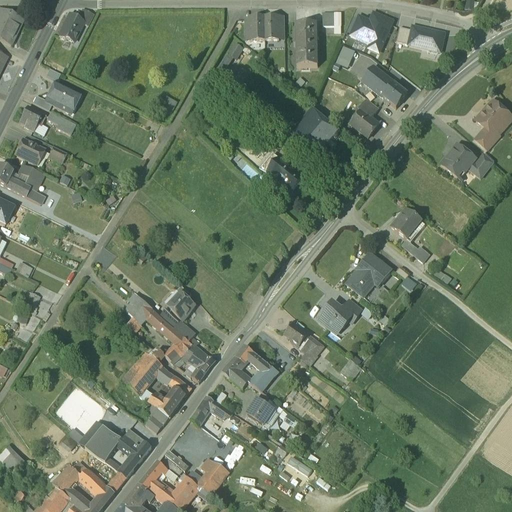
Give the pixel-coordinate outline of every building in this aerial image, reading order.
[(94,16),(82,10),(76,20),(83,24),(83,25),(88,27),(94,16)] [(340,13),(322,13),(322,26),(334,26),(334,32),(341,32),(340,13)] [(358,19),(350,36),(370,45),(368,49),(378,54),(392,22),(373,13),(369,23),(358,19)] [(1,14),(0,16),(0,41),(11,46),(22,22),(10,16),(9,18),(1,14)] [(67,20),(58,38),(64,40),(67,39),(74,43),(83,25),(83,24),(76,20),(73,18),(67,20)] [(264,18),(250,18),(250,20),(250,34),(251,41),(264,40),(264,18)] [(278,18),(264,18),(264,40),(278,40),(278,34),(278,19),(278,18)] [(315,25),(295,26),(296,67),(317,67),(315,25)] [(444,34),(412,27),(412,31),(408,45),(440,53),(444,34)] [(396,43),(408,45),(412,31),(399,28),(396,43)] [(334,62),(345,67),(352,50),(341,45),(334,62)] [(243,52),(236,46),(227,58),(234,62),(243,52)] [(393,83),(366,62),(360,70),(366,74),(361,81),(382,97),(393,83)] [(61,76),(50,70),(46,77),(57,83),(61,76)] [(407,93),(393,83),(382,97),(396,108),(407,93)] [(80,96),(55,84),(46,102),(46,103),(52,106),(71,115),(80,96)] [(168,117),(176,100),(163,95),(156,111),(168,117)] [(46,102),(36,97),(33,105),(49,113),(52,106),(46,103),(46,102)] [(367,99),(358,110),(360,111),(361,111),(370,118),(378,108),(367,99)] [(492,102),(476,121),(484,129),(493,136),(495,134),(503,124),(501,123),(507,115),(492,102)] [(27,109),(19,124),(29,128),(28,131),(33,133),(38,125),(41,126),(45,118),(42,117),(42,116),(27,109)] [(319,158),(326,150),(329,152),(335,144),(333,142),(340,134),(311,109),(291,134),(319,158)] [(370,118),(361,111),(360,111),(350,124),(368,138),(378,124),(370,118)] [(493,136),(484,129),(475,139),(487,150),(498,137),(495,134),(493,136)] [(27,148),(21,145),(16,157),(37,167),(44,152),(28,145),(27,148)] [(458,146),(449,158),(448,156),(441,165),(459,179),(467,168),(473,162),(466,156),(468,154),(458,146)] [(65,155),(53,149),(50,156),(62,161),(65,155)] [(289,166),(273,153),(262,165),(278,179),(289,166)] [(483,154),(475,164),(473,162),(467,168),(480,178),(492,163),(483,154)] [(13,173),(0,166),(0,186),(5,189),(9,182),(12,174),(13,173)] [(12,174),(9,182),(34,194),(42,177),(20,166),(17,173),(18,174),(17,176),(12,174)] [(289,166),(278,179),(284,184),(281,188),(288,195),(302,178),(289,166)] [(9,182),(5,189),(40,206),(44,198),(34,194),(9,182)] [(78,195),(70,197),(73,204),(80,202),(78,195)] [(0,203),(0,225),(4,227),(12,210),(0,203)] [(421,221),(405,208),(390,227),(406,240),(413,231),(421,221)] [(44,234),(54,237),(57,227),(47,224),(44,234)] [(417,249),(405,240),(400,246),(423,264),(430,254),(419,246),(417,249)] [(368,254),(360,263),(362,265),(345,285),(359,297),(375,278),(381,283),(390,272),(368,254)] [(29,278),(32,268),(19,264),(16,273),(29,278)] [(408,275),(399,267),(395,272),(404,279),(408,275)] [(23,304),(44,313),(53,292),(38,286),(35,295),(28,292),(23,304)] [(190,295),(181,286),(177,291),(180,294),(181,293),(187,299),(190,295)] [(187,299),(181,293),(180,294),(174,301),(176,303),(171,309),(182,320),(195,306),(187,299)] [(159,316),(138,297),(127,308),(125,311),(132,318),(141,326),(143,323),(146,320),(151,326),(159,316)] [(361,310),(349,301),(342,311),(344,313),(342,315),(348,319),(348,320),(351,323),(361,310)] [(332,303),(318,320),(331,330),(336,324),(341,328),(348,320),(348,319),(342,315),(344,313),(342,311),(332,303)] [(173,328),(159,316),(151,326),(173,344),(177,339),(181,335),(173,328)] [(134,333),(141,326),(132,318),(125,326),(134,333)] [(189,329),(180,321),(173,328),(181,335),(183,337),(189,329)] [(284,335),(291,341),(298,347),(307,335),(293,323),(284,335)] [(183,337),(181,335),(177,339),(173,344),(163,356),(164,358),(171,363),(170,365),(173,367),(181,357),(192,344),(188,341),(183,337)] [(324,348),(307,335),(298,347),(291,341),(290,342),(305,354),(314,361),(324,348)] [(199,342),(192,336),(188,341),(192,344),(195,347),(199,342)] [(192,344),(181,357),(188,363),(198,349),(195,347),(192,344)] [(268,366),(244,346),(236,357),(245,365),(248,362),(262,373),(268,366)] [(163,356),(155,349),(153,350),(149,355),(152,358),(159,364),(164,358),(163,356)] [(208,357),(198,349),(188,363),(198,372),(192,381),(199,386),(215,362),(209,356),(208,357)] [(310,366),(314,361),(305,354),(301,360),(309,367),(310,366)] [(152,358),(127,388),(139,397),(156,375),(162,367),(159,364),(152,358)] [(361,369),(350,361),(341,373),(351,382),(361,369)] [(231,363),(222,375),(229,381),(230,379),(243,391),(250,384),(235,371),(237,368),(231,363)] [(181,374),(187,368),(184,364),(177,370),(181,374)] [(262,373),(250,388),(260,395),(261,396),(278,374),(268,366),(262,373)] [(191,392),(176,380),(162,367),(156,375),(158,377),(157,378),(168,387),(169,385),(179,393),(178,394),(185,399),(191,392)] [(185,399),(178,394),(173,400),(180,406),(185,399)] [(168,406),(155,395),(148,404),(158,413),(169,422),(180,406),(173,400),(168,406)] [(222,395),(215,405),(220,408),(227,398),(222,395)] [(261,396),(260,395),(255,402),(257,403),(265,407),(269,402),(268,401),(261,396)] [(220,410),(207,400),(195,417),(203,422),(210,412),(215,416),(220,410)] [(282,413),(269,402),(265,407),(274,412),(273,413),(279,417),(282,413)] [(265,407),(257,403),(247,419),(263,429),(273,413),(274,412),(265,407)] [(220,410),(215,416),(223,421),(228,415),(220,410)] [(169,422),(158,413),(145,428),(156,437),(169,422)] [(203,422),(195,417),(190,423),(198,430),(203,422)] [(122,443),(107,431),(94,446),(89,453),(94,457),(101,462),(107,456),(115,446),(117,448),(122,443)] [(122,443),(117,448),(122,452),(130,443),(125,439),(122,443)] [(90,443),(85,449),(88,452),(89,453),(94,446),(90,443)] [(140,451),(130,443),(122,452),(132,460),(139,466),(151,450),(145,445),(140,451)] [(8,447),(0,455),(0,462),(13,476),(25,464),(8,447)] [(89,453),(88,452),(84,457),(90,461),(94,457),(89,453)] [(280,452),(271,465),(279,469),(288,456),(280,452)] [(188,470),(168,455),(164,459),(165,460),(160,467),(164,471),(180,483),(181,482),(184,478),(183,477),(188,470)] [(127,467),(122,472),(108,461),(110,458),(107,456),(101,462),(117,474),(118,475),(126,482),(134,472),(127,467)] [(139,466),(132,460),(127,467),(134,472),(139,466)] [(207,476),(197,489),(211,499),(229,476),(209,463),(201,471),(207,476)] [(160,467),(157,465),(153,470),(160,475),(164,471),(160,467)] [(69,466),(52,485),(56,489),(64,496),(69,490),(77,481),(81,477),(69,466)] [(160,475),(153,470),(148,476),(153,480),(160,475)] [(0,479),(2,482),(9,476),(4,471),(0,474),(0,479)] [(106,490),(87,471),(81,477),(77,481),(80,484),(81,483),(96,497),(99,499),(107,505),(114,496),(106,490)] [(118,475),(111,484),(119,491),(126,482),(118,475)] [(153,480),(148,476),(139,487),(146,493),(154,499),(157,502),(165,492),(152,482),(153,480)] [(192,485),(184,478),(181,482),(184,485),(180,491),(184,494),(192,485)] [(119,491),(111,484),(106,490),(114,496),(119,491)] [(174,497),(167,506),(175,511),(179,511),(197,489),(192,485),(184,494),(180,491),(174,497)] [(139,487),(122,508),(127,511),(142,511),(141,511),(146,503),(142,500),(143,498),(142,497),(146,493),(139,487)] [(54,491),(46,500),(59,511),(60,511),(70,502),(64,496),(56,489),(54,491)] [(26,497),(18,490),(8,501),(17,509),(26,497)] [(78,497),(69,490),(64,496),(70,502),(72,504),(78,497)] [(165,492),(157,502),(164,507),(167,506),(174,497),(166,491),(165,492)] [(154,499),(146,493),(142,497),(143,498),(142,500),(146,503),(149,505),(154,499)] [(101,511),(102,511),(95,505),(91,509),(78,497),(77,498),(72,504),(76,508),(75,509),(76,510),(78,511),(101,511)] [(99,499),(95,505),(102,511),(107,505),(99,499)] [(59,511),(46,500),(35,511),(59,511)]
